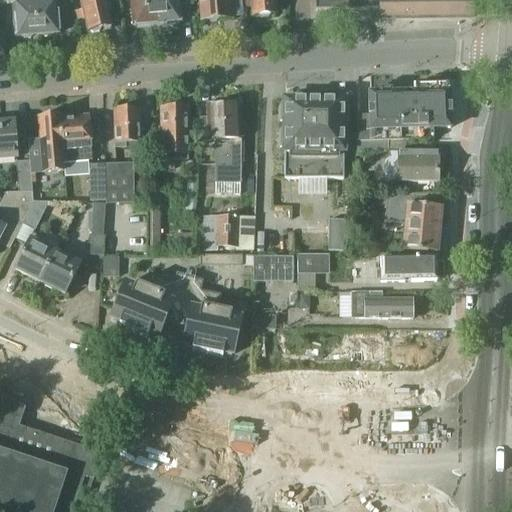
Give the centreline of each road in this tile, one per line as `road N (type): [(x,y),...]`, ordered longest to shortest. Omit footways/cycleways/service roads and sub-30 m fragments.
road 1 (primary): [(497,415),(297,413),(199,402),(149,388),(0,320)]
road 2 (tertiary): [(497,415),(508,53)]
road 3 (residential): [(0,83),(300,63)]
road 4 (primary): [(0,342),(149,415),(212,435)]
road 5 (primary): [(265,443),(497,443)]
road 6 (residential): [(300,63),(445,50),(508,53)]
